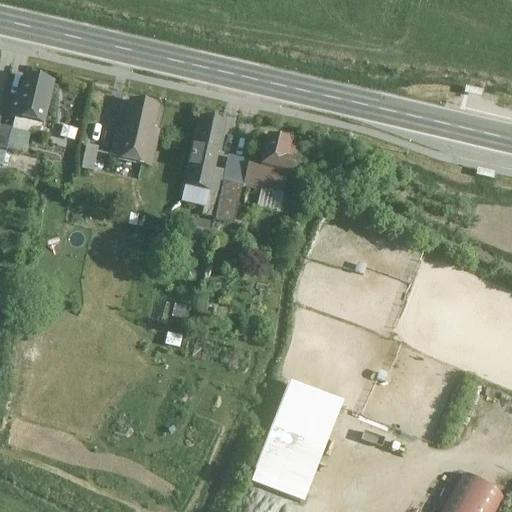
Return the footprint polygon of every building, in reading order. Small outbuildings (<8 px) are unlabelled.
[(49,86),(18,80),(9,124),(40,130),(49,86)] [(161,116),(122,107),(109,164),(149,173),(161,116)] [(223,127),(195,121),(180,191),(208,197),(223,127)] [(288,150),(257,143),(251,167),(243,165),(238,190),(278,198),(288,150)] [(96,151),(83,149),(79,173),(91,176),(96,151)] [(220,187),(212,225),(230,229),(238,191),(220,187)] [(186,307),(172,304),(169,320),(183,322),(186,307)] [(317,406),(308,432),(396,465),(406,440),(317,406)] [(25,469),(123,511),(133,489),(35,446),(25,469)] [(462,477),(443,511),(495,511),(502,499),(462,477)]
